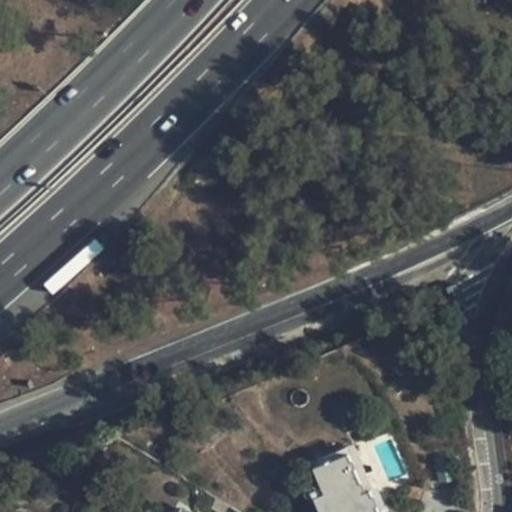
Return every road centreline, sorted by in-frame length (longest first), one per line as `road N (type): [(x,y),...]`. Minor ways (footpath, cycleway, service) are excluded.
road 1 (motorway): [(0,425),(511,204)]
road 2 (motorway): [(0,272),(216,70),(278,0)]
road 3 (motorway): [(184,0),(0,180)]
road 4 (tertiary): [(502,511),(489,366),(494,292),(511,261)]
